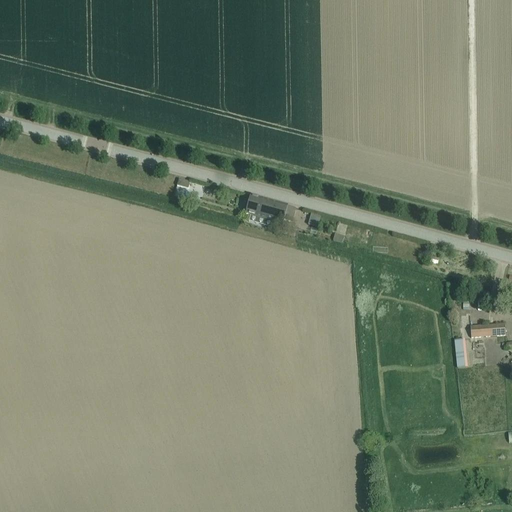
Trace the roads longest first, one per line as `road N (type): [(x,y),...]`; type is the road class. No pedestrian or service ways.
road 1 (unclassified): [(511,258),(0,120)]
road 2 (track): [(475,248),(471,0)]
